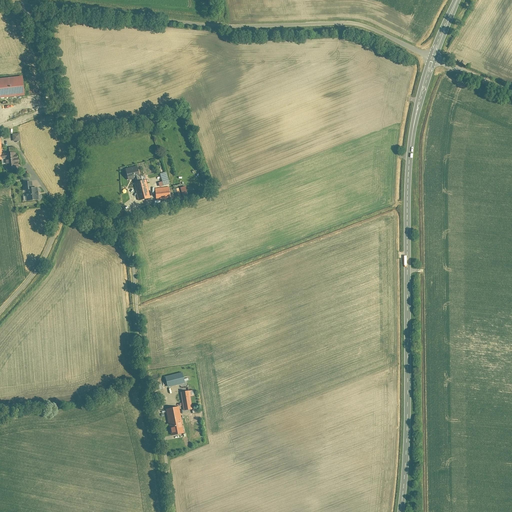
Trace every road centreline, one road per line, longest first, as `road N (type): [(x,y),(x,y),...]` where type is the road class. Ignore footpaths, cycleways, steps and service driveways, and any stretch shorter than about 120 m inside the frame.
road 1 (secondary): [(432,58),(409,146),(400,511)]
road 2 (unclassified): [(432,58),(354,23),(227,26),(24,5)]
road 3 (residential): [(172,511),(130,247),(65,211)]
road 4 (residential): [(65,211),(74,140),(24,5)]
road 5 (residential): [(0,312),(30,278),(65,211)]
